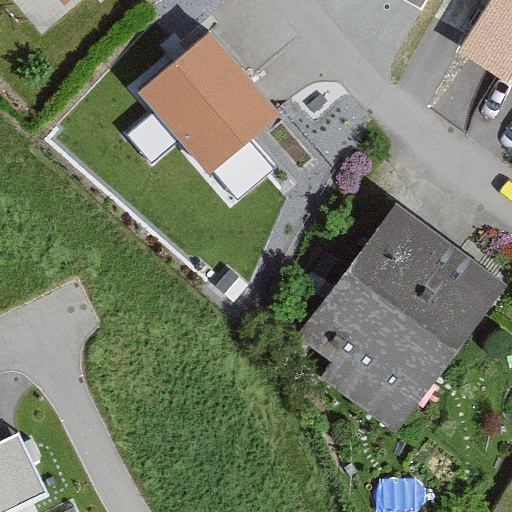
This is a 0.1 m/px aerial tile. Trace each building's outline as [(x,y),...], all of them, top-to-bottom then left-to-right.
[(427,0),(406,0),(422,9),(427,0)] [(511,0),(499,0),(467,50),(511,79),(511,0)] [(278,118),(210,36),(138,95),(207,177),(278,118)] [(511,278),(401,200),(306,331),(291,353),(407,436),(511,290),(511,278)] [(19,433),(0,441),(0,511),(8,511),(47,495),(19,433)]
